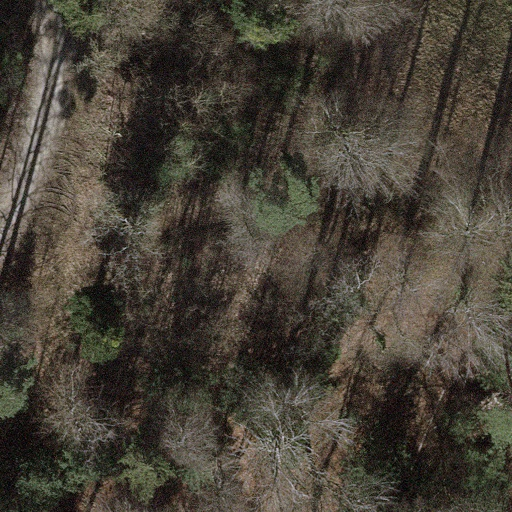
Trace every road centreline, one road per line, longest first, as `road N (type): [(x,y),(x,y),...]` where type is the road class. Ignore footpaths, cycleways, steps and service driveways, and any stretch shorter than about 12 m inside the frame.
road 1 (track): [(339,0),(360,51),(365,96),(358,129),(313,187),(260,208),(161,225),(0,231)]
road 2 (track): [(0,208),(27,156),(44,92),(46,0)]
